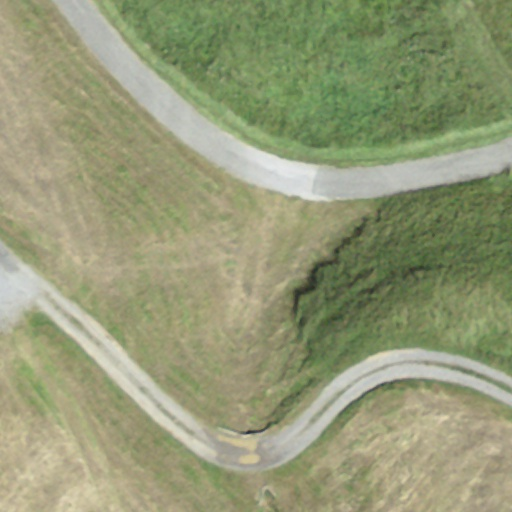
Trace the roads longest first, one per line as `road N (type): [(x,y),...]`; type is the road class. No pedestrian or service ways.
road 1 (track): [(0,253),(221,447),(272,451),(356,377),(420,363),(511,393)]
road 2 (unclassified): [(511,153),(322,180),(245,158),(153,90),(87,0)]
